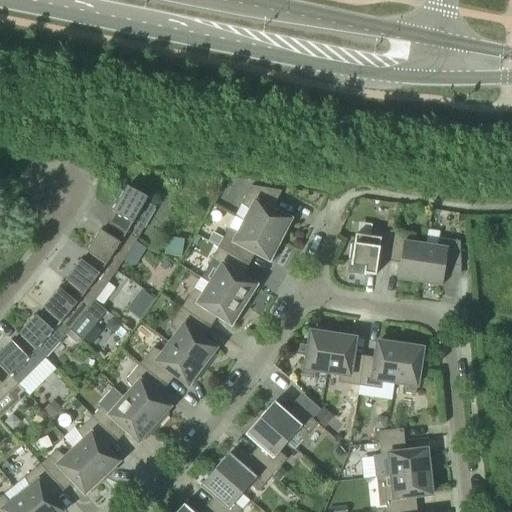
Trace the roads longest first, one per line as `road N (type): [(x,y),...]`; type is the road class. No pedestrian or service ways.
road 1 (secondary): [(20,0),(341,65),(433,75)]
road 2 (residential): [(466,511),(444,330),(419,313),(302,294)]
road 3 (residential): [(132,511),(238,392),(302,294)]
road 4 (secondary): [(437,39),(250,0)]
road 5 (residential): [(0,304),(55,233),(60,184)]
